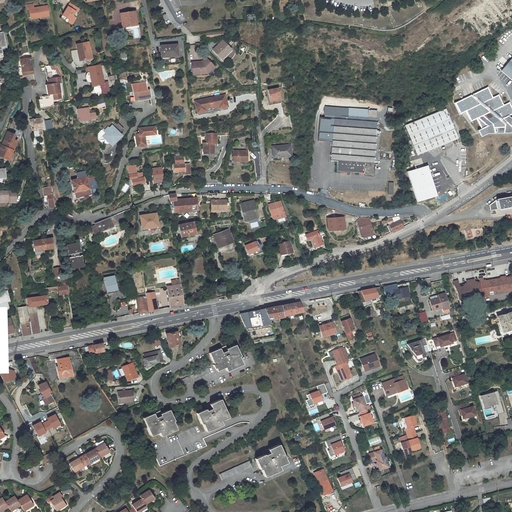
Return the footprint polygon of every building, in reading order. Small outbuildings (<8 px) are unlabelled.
[(63,14),(71,19),(76,11),(77,11),(79,7),(71,2),(63,14)] [(34,3),(27,4),(28,8),(29,8),(31,18),(40,17),(40,18),(49,17),(47,5),(34,7),(34,3)] [(120,13),(122,27),(132,26),(137,25),(135,13),(128,14),(127,12),(120,13)] [(220,58),(229,49),(221,40),(212,50),(220,58)] [(91,58),(88,42),(76,43),(78,54),(82,54),(83,59),(91,58)] [(163,51),(163,57),(178,56),(177,44),(160,46),(160,51),(163,51)] [(222,60),(231,50),(229,49),(220,58),(222,60)] [(198,71),(204,71),(206,73),(214,65),(205,56),(201,61),(190,61),(191,74),(198,74),(198,71)] [(511,57),(500,71),(511,80),(511,57)] [(31,58),(21,60),(23,72),(33,71),(31,58)] [(102,84),(99,65),(86,67),(86,73),(89,72),(90,79),(91,86),(102,84)] [(63,98),(60,82),(62,81),(61,76),(54,77),(50,78),(50,83),(48,84),(49,93),(55,93),(56,99),(63,98)] [(133,91),(129,91),(130,99),(133,99),(150,97),(149,89),(146,90),(145,82),(132,84),(133,91)] [(279,85),(268,86),(269,106),(280,106),(279,85)] [(493,97),(487,87),(454,102),(459,113),(465,110),(470,120),(476,118),(481,129),(486,126),(489,132),(507,132),(511,126),(511,124),(509,122),(507,116),(511,113),(511,108),(509,102),(503,105),(498,95),(493,97)] [(204,111),(220,108),(227,106),(224,95),(194,102),(197,113),(204,111)] [(413,121),(404,125),(417,154),(458,135),(445,107),(444,107),(443,106),(435,109),(434,106),(411,117),(413,121)] [(83,109),(85,118),(102,116),(101,110),(94,111),(94,107),(83,109)] [(341,116),(333,116),(330,160),(337,161),(336,171),(362,173),(362,175),(372,176),(373,163),(377,164),(379,130),(375,129),(376,119),(367,118),(367,109),(341,107),(341,116)] [(33,124),(34,135),(43,134),(43,131),(41,122),(40,118),(29,119),(30,124),(33,124)] [(121,136),(119,133),(112,127),(110,129),(107,126),(103,130),(106,133),(103,135),(112,144),(121,136)] [(161,143),(159,131),(154,131),(153,126),(137,128),(138,133),(134,133),(136,146),(161,143)] [(103,135),(106,133),(103,130),(102,129),(97,133),(98,140),(103,135)] [(213,151),(212,141),(215,141),(215,132),(205,132),(206,141),(203,141),(204,152),(213,151)] [(7,133),(1,146),(11,150),(14,146),(15,146),(17,141),(13,140),(15,136),(7,133)] [(289,145),(272,147),(273,157),(290,155),(289,145)] [(0,156),(7,159),(9,155),(10,155),(12,151),(11,150),(1,146),(0,149),(0,156)] [(231,160),(248,161),(247,155),(245,155),(245,150),(231,150),(231,160)] [(173,163),(173,171),(184,171),(184,174),(189,173),(189,163),(184,164),(184,163),(183,163),(183,154),(174,155),(175,163),(173,163)] [(141,178),(141,176),(139,176),(139,174),(139,173),(135,174),(134,165),(126,166),(127,175),(129,175),(129,180),(128,180),(129,186),(140,184),(143,184),(142,178),(141,178)] [(150,169),(152,182),(161,181),(159,168),(150,169)] [(73,182),(75,193),(90,191),(89,180),(73,182)] [(52,187),(43,188),(44,196),(47,195),(48,204),(48,208),(55,209),(52,187)] [(432,188),(425,191),(427,195),(426,195),(430,205),(439,201),(432,188)] [(0,200),(9,200),(9,202),(16,202),(15,191),(0,191),(0,200)] [(197,198),(176,200),(175,194),(169,195),(169,201),(173,201),(174,212),(198,211),(197,198)] [(511,206),(511,196),(497,199),(497,200),(490,203),(489,204),(490,211),(498,208),(499,209),(511,206)] [(211,209),(219,210),(226,210),(226,200),(211,200),(211,209)] [(255,210),(253,200),(239,204),(243,219),(254,217),(253,210),(255,210)] [(286,219),(282,202),(269,205),(272,217),(276,216),(277,221),(286,219)] [(156,214),(140,217),(142,229),(158,227),(156,214)] [(388,220),(390,225),(400,220),(399,216),(394,217),(390,217),(387,218),(388,220)] [(343,217),(328,218),(329,229),(344,228),(343,217)] [(359,218),(361,227),(363,234),(365,233),(366,235),(366,236),(372,234),(371,228),(373,228),(370,218),(364,218),(360,217),(359,218)] [(98,231),(114,225),(115,224),(113,219),(110,220),(109,218),(102,221),(95,223),(96,225),(92,227),(95,232),(98,231)] [(57,220),(50,221),(49,230),(59,229),(57,220)] [(400,220),(390,225),(393,232),(403,227),(402,225),(400,220)] [(195,229),(193,222),(187,223),(187,221),(183,222),(183,224),(178,225),(181,237),(184,236),(185,238),(194,236),(193,235),(196,234),(195,229)] [(227,229),(213,235),(218,247),(232,241),(227,229)] [(323,248),(317,233),(306,236),(307,241),(309,240),(313,251),(323,248)] [(54,248),(52,238),(44,239),(44,238),(41,238),(41,240),(33,241),(34,248),(34,251),(42,250),(54,248)] [(258,250),(255,242),(253,242),(252,241),(245,243),(246,245),(245,246),(248,254),(258,250)] [(290,242),(279,245),(280,254),(292,252),(290,242)] [(66,245),(68,253),(68,255),(80,253),(79,243),(66,245)] [(60,268),(53,269),(54,277),(61,276),(60,268)] [(468,294),(477,293),(477,296),(511,289),(511,275),(505,276),(505,275),(500,276),(500,277),(484,280),(483,277),(480,278),(480,281),(476,282),(475,279),(467,280),(467,283),(462,284),(462,285),(459,285),(458,279),(452,281),(457,291),(458,299),(468,297),(468,294)] [(114,277),(104,279),(107,292),(116,290),(114,277)] [(167,287),(170,307),(183,305),(180,284),(167,287)] [(68,285),(48,287),(49,290),(58,289),(59,294),(68,294),(69,292),(68,285)] [(357,291),(361,302),(381,294),(379,287),(357,291)] [(399,297),(408,295),(407,288),(397,290),(393,291),(395,299),(399,298),(399,297)] [(10,299),(8,290),(0,292),(0,309),(10,308),(8,300),(10,299)] [(157,310),(154,293),(145,294),(146,296),(147,305),(146,305),(147,312),(157,310)] [(439,298),(429,300),(432,310),(442,308),(442,310),(449,309),(445,294),(438,295),(439,298)] [(46,296),(27,298),(28,306),(35,305),(45,304),(48,304),(46,296)] [(136,298),(138,314),(147,312),(146,305),(147,305),(146,296),(136,298)] [(281,306),(283,315),(302,312),(299,302),(281,306)] [(30,322),(28,322),(27,313),(25,306),(18,307),(23,336),(39,333),(36,311),(29,312),(30,322)] [(277,317),(283,315),(281,306),(264,309),(268,319),(277,318),(277,317)] [(364,309),(367,318),(376,315),(372,306),(364,309)] [(245,328),(269,323),(268,319),(264,309),(256,310),(239,314),(245,328)] [(420,322),(427,320),(425,311),(418,312),(420,322)] [(511,313),(497,317),(502,332),(511,329),(510,327),(511,326),(511,313),(511,315),(511,313)] [(0,340),(3,340),(4,339),(3,335),(14,332),(10,318),(4,320),(2,315),(0,315),(0,340)] [(349,318),(340,321),(345,333),(353,330),(349,318)] [(247,332),(271,327),(269,323),(245,328),(247,332)] [(331,323),(319,327),(322,338),(335,333),(331,323)] [(177,333),(166,335),(168,347),(179,344),(177,333)] [(454,334),(433,339),(434,346),(439,345),(439,347),(452,343),(451,342),(456,341),(454,334)] [(276,340),(274,336),(250,341),(252,345),(276,340)] [(159,338),(152,341),(153,347),(161,345),(159,338)] [(426,339),(406,344),(416,355),(412,356),(413,357),(417,360),(419,360),(421,361),(422,361),(422,360),(422,359),(422,357),(425,357),(422,347),(428,345),(426,339)] [(87,346),(88,351),(93,350),(93,352),(104,350),(102,343),(87,346)] [(218,350),(209,354),(213,363),(212,364),(215,370),(223,367),(225,371),(241,364),(238,358),(239,357),(237,351),(235,351),(233,347),(226,350),(225,349),(219,351),(218,350)] [(336,365),(347,361),(342,347),(332,350),(334,356),(333,356),(336,365)] [(153,354),(154,357),(156,357),(158,362),(162,361),(159,352),(153,354)] [(149,359),(144,360),(143,361),(145,368),(151,367),(150,365),(158,363),(158,362),(156,357),(154,357),(153,354),(147,355),(149,359)] [(363,370),(370,367),(371,370),(378,368),(374,356),(360,361),(363,370)] [(72,374),(69,357),(47,361),(48,369),(56,367),(58,377),(72,374)] [(341,380),(351,376),(346,363),(347,362),(347,361),(336,365),(338,372),(341,380)] [(0,363),(0,375),(3,382),(17,380),(15,371),(5,369),(3,363),(0,363)] [(121,367),(126,381),(136,377),(130,363),(121,367)] [(207,368),(177,380),(180,386),(210,374),(207,368)] [(107,381),(114,379),(111,369),(104,371),(107,381)] [(460,370),(452,372),(453,377),(452,378),(455,386),(467,383),(464,374),(461,375),(460,370)] [(394,380),(383,384),(386,393),(397,389),(398,392),(408,388),(405,380),(395,383),(394,380)] [(38,385),(44,397),(51,393),(45,382),(38,385)] [(131,390),(115,392),(117,404),(133,402),(131,390)] [(305,394),(308,406),(325,401),(327,409),(336,407),(334,397),(322,400),(319,390),(305,394)] [(497,391),(481,395),(485,409),(495,406),(497,413),(503,412),(497,391)] [(45,404),(54,400),(51,393),(44,397),(42,398),(45,404)] [(352,398),(356,407),(357,407),(359,412),(366,410),(364,406),(365,405),(361,395),(353,397),(352,398)] [(205,431),(221,423),(219,420),(227,416),(224,410),(223,410),(219,400),(210,404),(210,406),(205,409),(205,410),(198,413),(200,417),(198,418),(201,425),(202,424),(205,431)] [(470,407),(462,410),(463,414),(462,415),(464,420),(465,423),(477,420),(474,411),(471,412),(470,407)] [(448,427),(443,409),(431,413),(437,430),(442,429),(448,427)] [(153,413),(142,418),(148,429),(150,436),(158,432),(160,436),(176,429),(173,421),(174,421),(169,410),(160,414),(159,412),(154,415),(153,413)] [(359,417),(363,425),(373,422),(369,413),(367,413),(366,410),(359,412),(361,416),(359,417)] [(329,412),(318,417),(323,430),(334,425),(329,412)] [(42,420),(32,425),(38,437),(46,433),(45,431),(52,427),(53,429),(62,425),(56,414),(47,418),(48,420),(43,423),(42,420)] [(413,416),(404,418),(407,428),(405,429),(407,435),(415,433),(413,426),(416,425),(413,416)] [(206,445),(198,426),(151,446),(160,466),(206,445)] [(401,443),(405,454),(411,452),(410,450),(420,447),(415,433),(407,435),(402,437),(403,442),(401,443)] [(338,436),(324,442),(330,456),(344,450),(338,436)] [(103,440),(94,446),(95,449),(105,443),(103,440)] [(95,449),(99,456),(100,457),(104,454),(103,453),(109,450),(105,443),(95,449)] [(263,456),(254,460),(259,471),(260,470),(263,476),(279,469),(278,466),(286,462),(278,446),(262,453),(263,456)] [(95,449),(82,456),(87,464),(94,460),(93,459),(99,456),(95,449)] [(380,449),(368,453),(371,460),(376,458),(376,459),(375,460),(379,469),(389,466),(385,456),(383,457),(380,449)] [(82,456),(69,463),(73,471),(79,467),(80,468),(87,464),(82,456)] [(249,461),(219,474),(222,480),(252,467),(249,461)] [(325,478),(321,468),(312,472),(317,482),(320,480),(322,483),(318,485),(321,492),(320,493),(322,496),(328,493),(327,491),(330,490),(326,481),(325,482),(324,478),(325,478)] [(336,478),(340,487),(352,482),(348,473),(336,478)] [(149,490),(140,496),(141,499),(144,503),(150,499),(151,500),(155,498),(149,490)] [(54,499),(50,501),(55,509),(61,506),(62,507),(66,505),(61,497),(62,496),(60,493),(53,497),(54,499)] [(33,504),(27,494),(17,500),(20,505),(23,509),(29,506),(33,504)] [(20,505),(17,500),(14,496),(5,502),(8,506),(10,509),(16,506),(16,507),(20,505)] [(134,507),(131,509),(132,511),(138,511),(141,510),(140,509),(146,505),(144,503),(141,499),(132,505),(134,507)]
